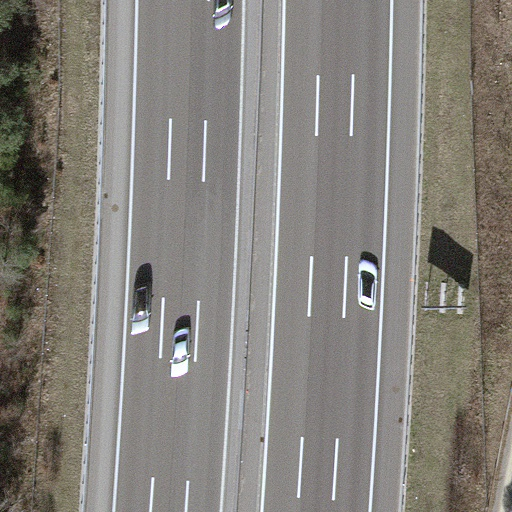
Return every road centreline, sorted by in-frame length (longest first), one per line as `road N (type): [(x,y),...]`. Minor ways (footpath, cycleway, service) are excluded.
road 1 (motorway): [(317,511),(339,0)]
road 2 (motorway): [(190,0),(168,511)]
